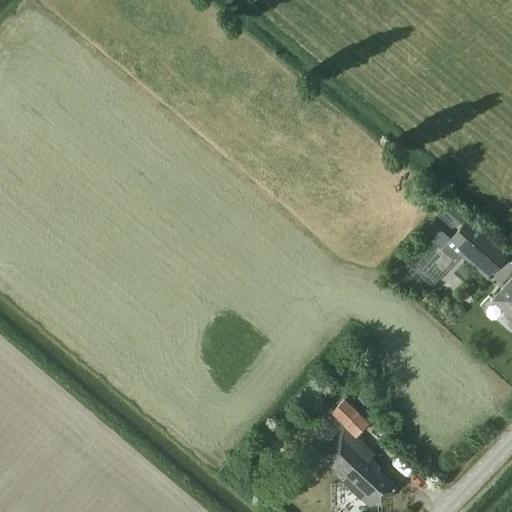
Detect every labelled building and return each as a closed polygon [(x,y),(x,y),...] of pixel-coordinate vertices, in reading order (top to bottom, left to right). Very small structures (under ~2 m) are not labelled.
[(442,207),(461,223),(468,216),(464,213),(449,200),(444,205),(442,207)] [(487,278),(510,251),(469,215),(468,216),(461,223),(452,234),(453,236),(442,249),(455,260),(460,255),(487,278)] [(391,273),(415,294),(427,281),(430,284),(443,270),(444,272),(454,261),(440,249),(443,245),(451,237),(432,220),(424,229),(390,269),(388,271),(391,273)] [(511,277),(492,300),(504,310),(496,319),(509,330),(511,326),(511,277)] [(368,423),(344,399),(332,412),(345,425),(316,455),(370,508),(376,502),(378,504),(395,486),(377,469),(379,466),(371,458),(375,454),(356,436),(368,423)] [(262,476),(276,462),(262,449),(249,463),(262,476)]
